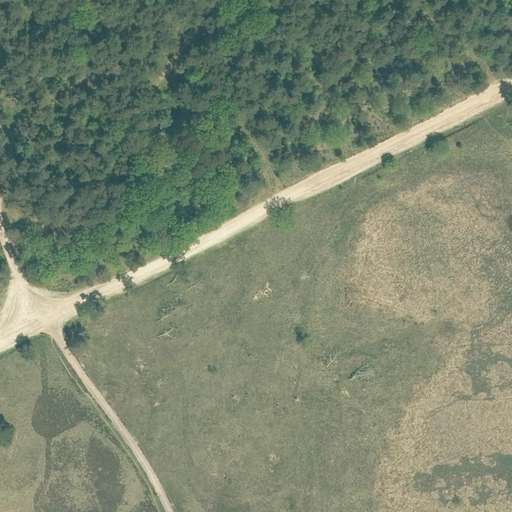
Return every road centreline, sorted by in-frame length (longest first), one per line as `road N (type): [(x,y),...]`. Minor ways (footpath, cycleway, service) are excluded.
road 1 (track): [(0,343),(511,86)]
road 2 (track): [(169,511),(21,282),(0,218)]
